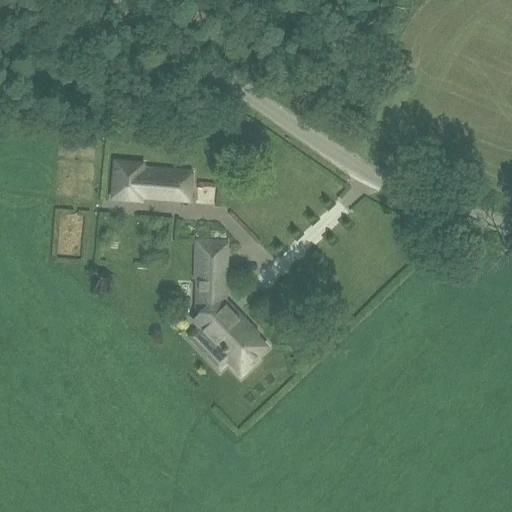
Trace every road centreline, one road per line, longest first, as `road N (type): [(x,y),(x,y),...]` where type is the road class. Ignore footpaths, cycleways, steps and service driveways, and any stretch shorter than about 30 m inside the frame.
road 1 (unclassified): [(511,226),(371,177),(113,0)]
road 2 (track): [(320,144),(395,0)]
